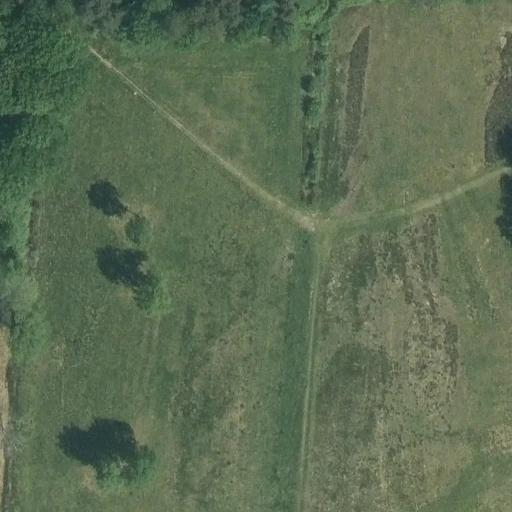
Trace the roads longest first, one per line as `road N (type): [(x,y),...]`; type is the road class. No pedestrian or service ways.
road 1 (track): [(319,230),(295,511)]
road 2 (track): [(511,159),(430,202),(319,230)]
